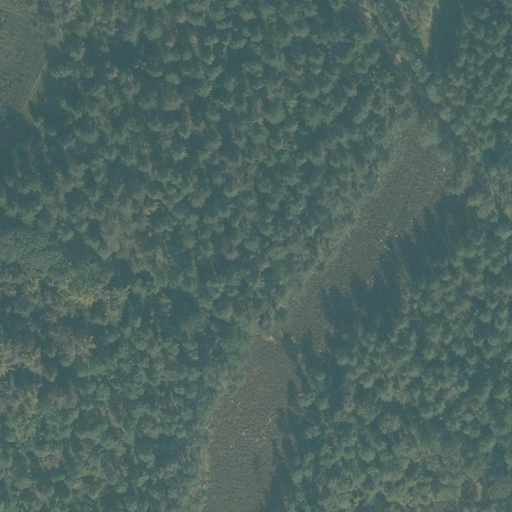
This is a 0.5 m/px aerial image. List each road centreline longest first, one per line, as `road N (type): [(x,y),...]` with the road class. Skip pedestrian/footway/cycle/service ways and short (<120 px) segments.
road 1 (track): [(511,217),(349,0)]
road 2 (track): [(0,161),(77,0)]
